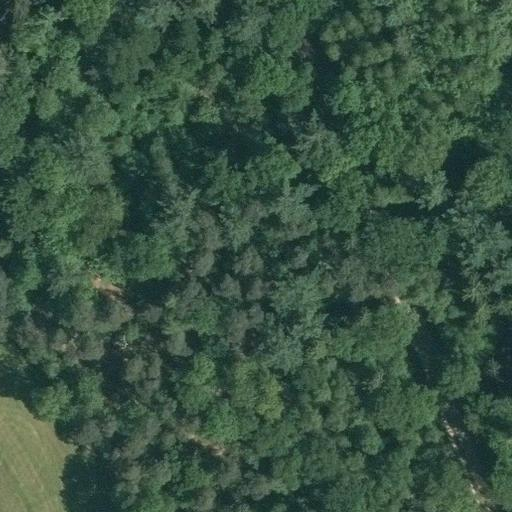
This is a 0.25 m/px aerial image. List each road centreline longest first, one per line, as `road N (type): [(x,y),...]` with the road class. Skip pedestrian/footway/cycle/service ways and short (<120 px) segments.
road 1 (track): [(343,138),(489,511)]
road 2 (track): [(289,0),(343,138)]
